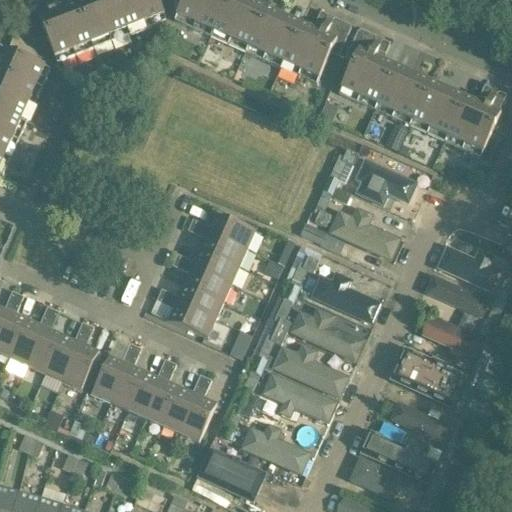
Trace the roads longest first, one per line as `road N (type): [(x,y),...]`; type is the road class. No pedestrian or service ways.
road 1 (residential): [(309,511),(442,210),(488,227),(511,176)]
road 2 (residential): [(511,72),(347,0)]
road 3 (residential): [(154,264),(0,201)]
road 4 (residential): [(127,326),(0,270)]
road 5 (residential): [(242,375),(127,326)]
